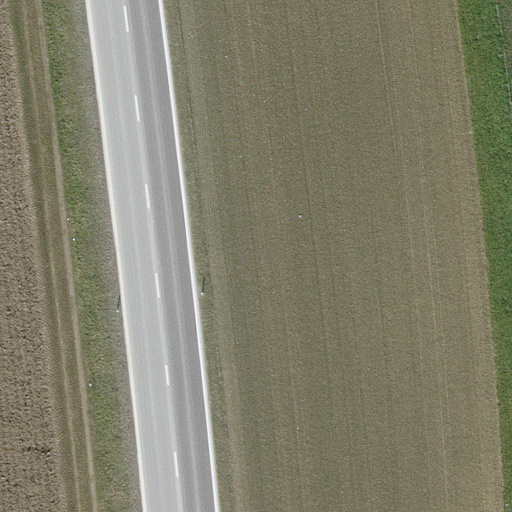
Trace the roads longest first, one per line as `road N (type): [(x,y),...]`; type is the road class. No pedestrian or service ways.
road 1 (track): [(87,511),(28,0)]
road 2 (secondary): [(122,0),(179,511)]
